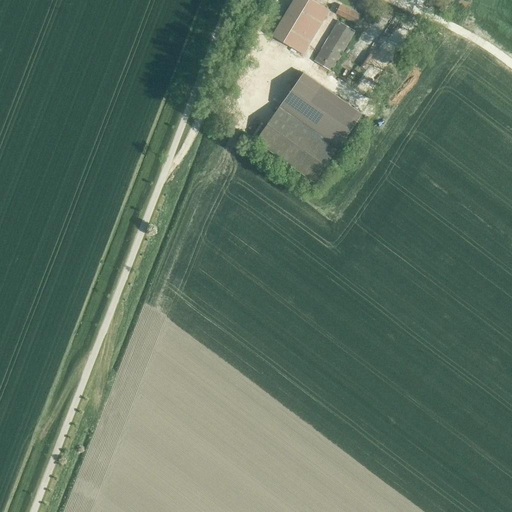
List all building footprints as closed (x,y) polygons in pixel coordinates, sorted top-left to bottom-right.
[(293,0),(271,36),(302,54),(329,10),(312,0),(293,0)] [(335,13),(341,16),(355,23),(359,15),(339,5),(335,13)] [(314,61),(330,71),(354,31),(338,21),(314,61)] [(300,76),(281,104),(338,144),(357,117),(360,113),(303,72),(300,76)] [(312,181),(335,148),(278,108),(255,141),(312,181)]
